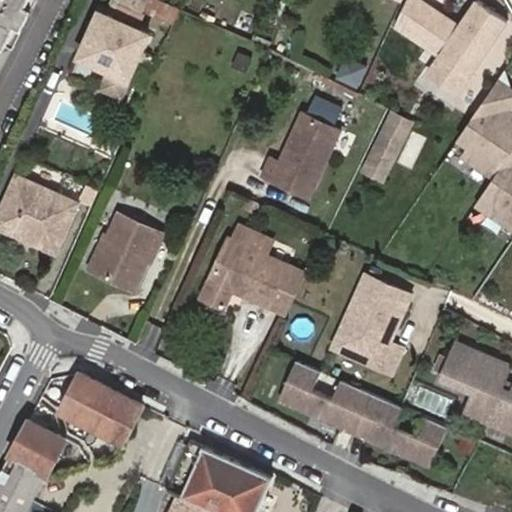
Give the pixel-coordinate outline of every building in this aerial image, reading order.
[(0,0),(0,39),(11,45),(34,0),(0,0)] [(150,8),(153,0),(121,0),(148,11),(150,8)] [(184,5),(173,0),(153,0),(150,8),(178,19),(184,5)] [(403,54),(413,35),(441,55),(432,71),(465,93),(511,22),(511,21),(483,0),(411,0),(390,46),(403,54)] [(154,29),(105,8),(86,54),(117,67),(109,85),(128,93),(154,29)] [(117,67),(86,54),(78,72),(109,85),(117,67)] [(500,78),(461,135),(472,143),(466,152),(497,174),(511,151),(511,109),(509,107),(507,98),(511,90),(511,81),(507,67),(500,78)] [(386,182),(396,162),(414,123),(393,111),(363,171),(386,182)] [(258,177),(276,185),(307,116),(302,114),(279,165),(267,159),(258,177)] [(307,116),(276,185),(306,200),(339,131),(307,116)] [(511,151),(497,174),(479,200),(511,222),(511,151)] [(0,224),(60,253),(84,201),(22,172),(0,219),(0,224)] [(90,270),(120,284),(145,225),(116,211),(90,270)] [(145,225),(120,284),(133,289),(159,231),(145,225)] [(232,244),(226,241),(202,295),(225,305),(231,292),(266,306),(283,264),(262,256),(268,242),(238,229),(232,244)] [(311,275),(283,264),(266,306),(290,316),(311,275)] [(415,293),(370,272),(355,304),(361,308),(351,330),(359,351),(382,362),(380,367),(395,374),(407,347),(393,341),(415,293)] [(351,330),(361,308),(355,304),(335,346),(380,367),(382,362),(359,351),(351,330)] [(447,371),(445,376),(478,390),(469,411),(511,429),(511,390),(504,386),(509,375),(511,368),(509,362),(460,340),(454,355),(449,367),(447,371)] [(449,367),(454,355),(445,351),(438,367),(447,371),(449,367)] [(298,357),(281,397),(435,464),(451,425),(426,414),(420,428),(400,419),(406,405),(343,377),(337,391),(317,382),(323,369),(298,357)] [(122,440),(143,400),(83,369),(63,409),(122,440)] [(49,474),(69,436),(52,426),(31,414),(11,454),(49,474)] [(169,482),(184,489),(206,443),(190,436),(169,482)] [(184,489),(232,511),(255,511),(274,474),(224,450),(206,443),(184,489)] [(0,474),(0,511),(29,511),(49,474),(11,454),(0,474)] [(232,511),(184,489),(169,482),(154,511),(232,511)]
